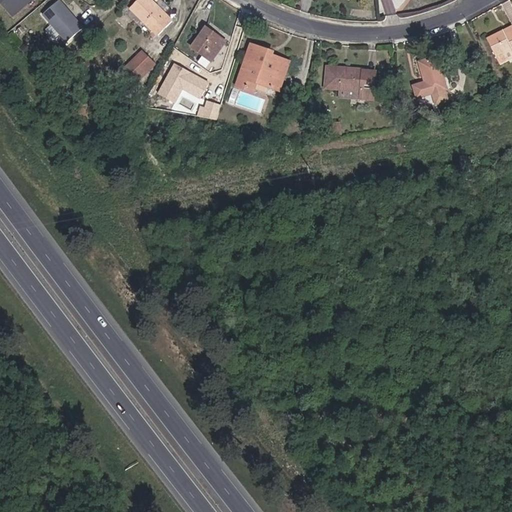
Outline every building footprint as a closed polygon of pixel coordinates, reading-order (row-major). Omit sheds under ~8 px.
[(0,0),(15,16),(34,0),(0,0)] [(58,0),(44,13),(69,43),(88,28),(64,0),(58,0)] [(139,0),(128,11),(154,39),(168,26),(159,17),(142,0),(139,0)] [(502,27),(494,31),(496,35),(505,31),(503,27),(502,27)] [(208,64),(222,44),(201,30),(188,50),(198,57),(208,64)] [(496,35),(494,31),(477,39),(488,59),(502,51),(505,55),(511,51),(511,37),(510,39),(505,31),(496,35)] [(275,89),(283,68),(265,61),(267,57),(267,55),(250,49),(237,86),(249,91),(253,81),(275,89)] [(502,51),(488,59),(490,63),(505,55),(502,51)] [(149,65),(138,54),(122,72),(132,82),(149,65)] [(285,64),(267,57),(265,61),(283,68),(285,64)] [(434,91),(438,89),(429,57),(410,62),(417,83),(405,86),(408,97),(422,93),(426,105),(438,102),(434,91)] [(373,98),(375,74),(361,73),(361,70),(326,68),(324,95),(373,98)] [(168,93),(154,86),(147,101),(160,108),(168,93)] [(222,119),(224,103),(206,100),(204,116),(222,119)] [(337,126),(323,125),(322,133),(336,134),(337,126)]
